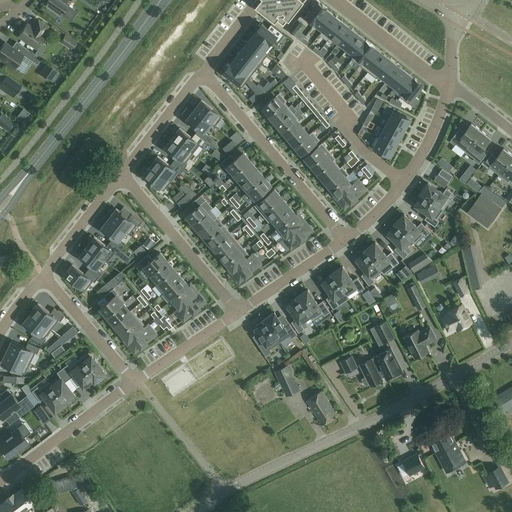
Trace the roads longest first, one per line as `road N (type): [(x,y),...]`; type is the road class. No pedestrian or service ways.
road 1 (tertiary): [(511,343),(236,485),(200,511)]
road 2 (secondary): [(0,207),(158,0)]
road 3 (residential): [(204,72),(346,239)]
road 4 (residential): [(449,88),(412,171),(346,239)]
road 5 (residential): [(122,177),(237,311)]
road 6 (residential): [(133,380),(23,462),(0,470)]
road 7 (residential): [(333,0),(449,88)]
road 8 (residential): [(133,380),(42,273)]
road 9 (residential): [(204,72),(122,177)]
road 10 (residential): [(346,239),(237,311)]
road 11 (residential): [(122,177),(42,273)]
road 12 (residential): [(237,311),(133,380)]
